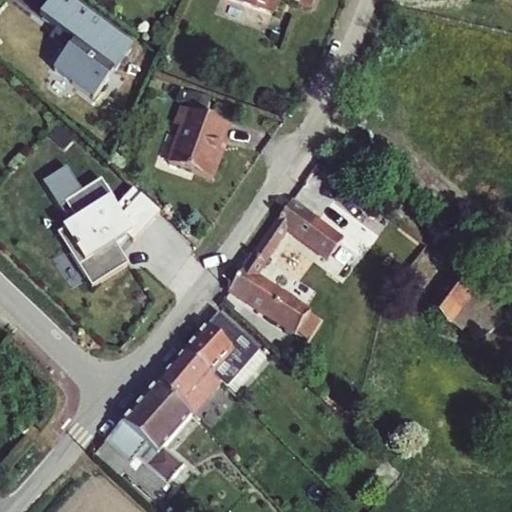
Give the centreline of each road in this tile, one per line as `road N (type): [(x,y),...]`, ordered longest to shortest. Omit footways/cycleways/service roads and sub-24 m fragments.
road 1 (residential): [(113,398),(218,275),(316,119),(368,0)]
road 2 (residential): [(113,398),(0,289)]
road 3 (residential): [(13,511),(113,398)]
